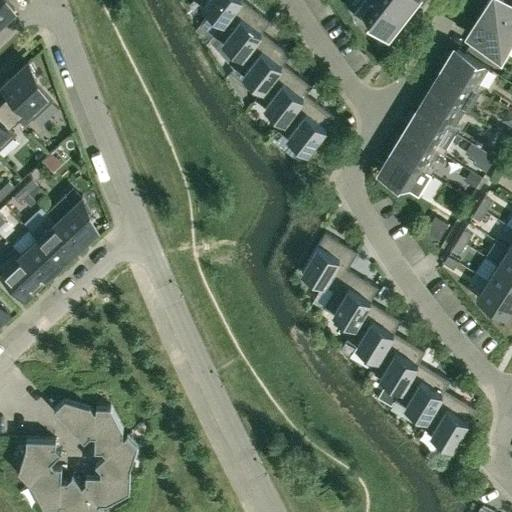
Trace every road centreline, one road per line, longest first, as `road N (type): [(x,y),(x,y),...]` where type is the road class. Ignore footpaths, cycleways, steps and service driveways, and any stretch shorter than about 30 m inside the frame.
road 1 (residential): [(381,128),(349,187),(486,376),(511,396)]
road 2 (residential): [(268,511),(143,228)]
road 3 (residential): [(143,228),(54,0)]
road 4 (residential): [(0,363),(143,228)]
road 5 (residential): [(292,0),(316,46),(381,128)]
road 6 (residential): [(459,0),(381,128)]
